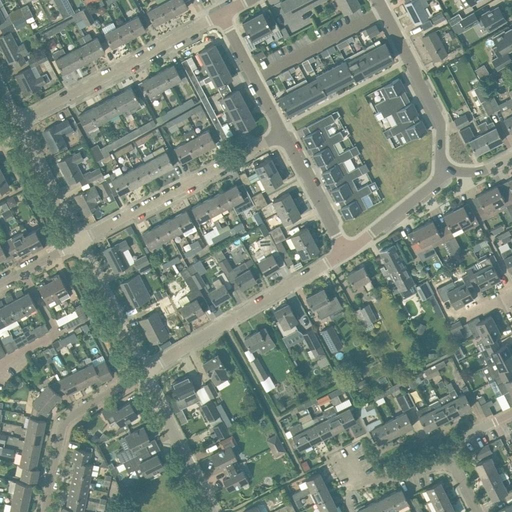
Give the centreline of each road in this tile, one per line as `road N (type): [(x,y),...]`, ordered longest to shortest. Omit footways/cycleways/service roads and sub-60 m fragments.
road 1 (residential): [(143,372),(345,253)]
road 2 (residential): [(16,123),(221,14)]
road 3 (residential): [(76,242),(281,133)]
road 4 (residential): [(441,172),(437,116),(378,0)]
road 5 (residential): [(42,511),(64,421),(143,372)]
road 6 (residential): [(143,372),(211,511)]
road 7 (residential): [(143,372),(76,242)]
road 8 (residential): [(345,253),(281,133)]
road 9 (residential): [(281,133),(221,14)]
road 10 (residential): [(76,242),(16,123)]
road 11 (residential): [(452,462),(358,484),(344,455)]
road 12 (residential): [(345,253),(441,172)]
